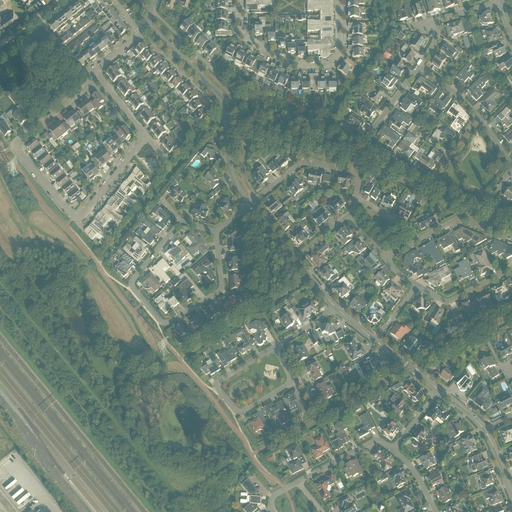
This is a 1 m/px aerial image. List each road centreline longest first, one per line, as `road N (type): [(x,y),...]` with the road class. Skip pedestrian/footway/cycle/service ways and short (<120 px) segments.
road 1 (residential): [(98,79),(19,141),(18,153),(77,218),(143,136)]
road 2 (track): [(0,327),(152,511)]
road 3 (residential): [(221,288),(164,323),(131,283),(179,223),(215,231)]
road 4 (tertiary): [(249,205),(231,172),(220,96),(150,28)]
road 5 (residential): [(339,0),(340,51),(329,65),(296,66),(239,34),(239,0)]
road 6 (residential): [(431,178),(364,140),(418,67)]
road 7 (residential): [(289,382),(241,411),(218,389),(219,380),(274,347)]
road 8 (residential): [(356,198),(355,171),(303,162),(249,205)]
